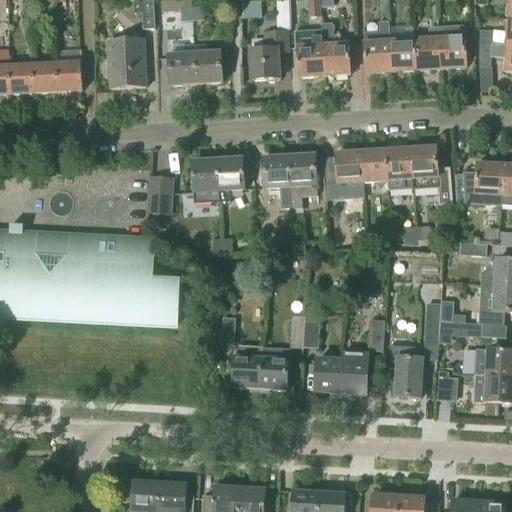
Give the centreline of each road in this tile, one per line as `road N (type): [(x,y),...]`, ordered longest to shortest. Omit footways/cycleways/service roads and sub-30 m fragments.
road 1 (residential): [(511,120),(0,143)]
road 2 (residential): [(511,455),(83,433)]
